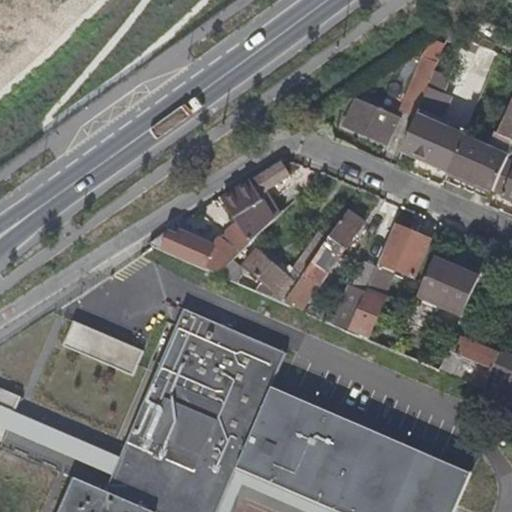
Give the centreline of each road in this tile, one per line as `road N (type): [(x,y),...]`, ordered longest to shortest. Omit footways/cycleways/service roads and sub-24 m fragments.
road 1 (primary): [(0,238),(333,0)]
road 2 (residential): [(302,141),(511,230)]
